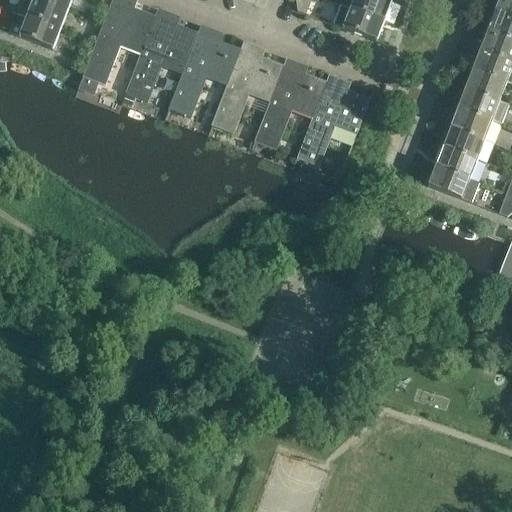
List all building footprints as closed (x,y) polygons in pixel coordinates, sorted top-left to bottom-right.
[(61,32),(68,13),(35,0),(23,0),(18,16),(26,19),(27,19),(61,32)] [(35,0),(68,13),(73,0),(35,0)] [(113,0),(83,79),(105,88),(121,48),(141,56),(155,19),(125,7),(127,0),(113,0)] [(295,0),(298,13),(306,16),(312,0),(295,0)] [(354,0),(351,11),(385,24),(392,4),(381,0),(354,0)] [(511,0),(500,0),(495,14),(511,20),(511,0)] [(325,24),(335,28),(377,44),(385,24),(351,11),(343,8),(333,4),(325,24)] [(158,12),(155,19),(141,56),(126,96),(148,104),(164,64),(184,72),(198,35),(168,24),(170,16),(158,12)] [(488,33),(511,42),(511,20),(495,14),(488,33)] [(13,26),(9,35),(53,52),(61,32),(27,19),(26,19),(22,29),(13,26)] [(201,28),(198,35),(184,72),(169,112),(191,121),(206,81),(227,89),(241,52),(210,40),(213,33),(201,28)] [(480,52),(511,64),(511,42),(488,33),(480,52)] [(249,97),(270,105),(284,68),(253,56),(256,49),(244,44),(241,52),(227,89),(211,128),(234,137),(249,97)] [(473,72),(507,85),(511,86),(511,64),(480,52),(473,72)] [(292,113),(312,121),(326,84),(296,73),(298,65),(287,61),(284,68),(270,105),(254,145),(277,153),(292,113)] [(465,91),(499,104),(507,85),(473,72),(465,91)] [(326,84),(312,121),(297,161),(319,170),(331,139),(353,148),(370,101),(339,89),(341,82),(329,77),(326,84)] [(508,107),(499,104),(465,91),(458,111),(492,124),(500,127),(508,107)] [(485,143),(492,124),(458,111),(451,130),(485,143)] [(443,149),(477,162),(485,143),(451,130),(443,149)] [(470,182),(477,162),(443,149),(436,169),(470,182)] [(436,169),(428,189),(471,205),(478,185),(470,182),(436,169)] [(507,219),(511,215),(511,198),(507,196),(499,216),(507,219)]
